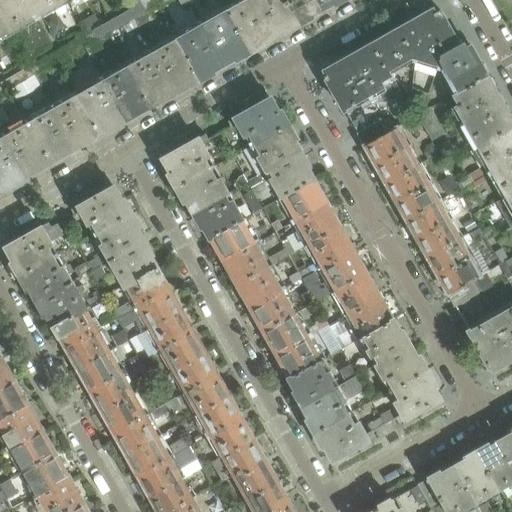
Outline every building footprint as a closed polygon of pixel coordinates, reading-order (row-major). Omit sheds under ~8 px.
[(35,18),(66,1),(65,0),(0,0),(0,12),(11,32),(29,63),(36,75),(43,71),(63,60),(58,51),(37,62),(34,58),(50,49),(52,44),(41,26),(40,26),(35,18)] [(134,20),(145,14),(147,13),(139,0),(132,4),(134,8),(113,20),(119,29),(123,26),(134,20)] [(139,0),(147,13),(169,0),(139,0)] [(191,4),(188,0),(178,0),(183,9),(191,4)] [(299,23),(285,0),(241,0),(225,9),(249,51),(299,23)] [(285,0),(299,23),(338,0),(285,0)] [(99,40),(108,35),(119,29),(113,20),(93,31),(90,28),(90,26),(98,22),(94,16),(86,20),(77,4),(72,7),(81,23),(79,24),(83,32),(91,44),(99,40)] [(444,51),(458,43),(440,10),(435,13),(432,7),(422,13),(423,15),(399,29),(396,28),(389,32),(388,35),(386,35),(386,36),(382,35),(375,39),(375,43),(373,42),(390,70),(395,67),(401,77),(409,72),(403,63),(407,60),(411,58),(427,63),(437,66),(444,51)] [(249,51),(225,9),(176,36),(200,78),(249,51)] [(0,38),(11,32),(0,12),(0,38)] [(139,28),(150,22),(145,14),(134,20),(138,27),(139,28)] [(138,27),(134,20),(123,26),(127,34),(138,27)] [(63,60),(85,47),(91,44),(83,32),(77,35),(79,39),(58,51),(63,60)] [(148,107),(200,78),(176,36),(175,37),(176,41),(127,69),(148,107)] [(90,57),(103,49),(99,40),(91,44),(85,47),(90,57)] [(385,88),(383,84),(394,78),(390,70),(373,42),(372,44),(369,43),(362,47),(361,50),(325,70),(327,75),(325,76),(346,113),(362,104),(360,101),(385,88)] [(488,72),(484,64),(481,64),(471,46),(467,49),(464,44),(460,46),(458,43),(444,51),(437,66),(445,68),(459,93),(489,75),(487,75),(488,72)] [(76,68),(70,58),(60,64),(66,74),(76,68)] [(29,63),(21,67),(23,71),(28,80),(35,76),(36,75),(29,63)] [(101,134),(148,107),(127,69),(79,96),(101,134)] [(23,71),(16,75),(21,84),(28,80),(23,71)] [(50,83),(43,71),(36,75),(35,76),(42,88),(50,83)] [(16,75),(9,79),(14,87),(21,84),(16,75)] [(511,114),(509,114),(499,96),(494,88),(495,85),(492,78),(488,77),(489,75),(459,93),(453,96),(458,105),(454,107),(477,148),(511,127),(511,114)] [(9,79),(2,82),(7,91),(14,87),(9,79)] [(422,106),(427,95),(413,89),(412,100),(418,109),(422,106)] [(15,103),(9,92),(0,97),(0,101),(4,109),(15,103)] [(52,162),(101,134),(79,96),(30,123),(52,162)] [(287,126),(279,113),(274,103),(266,101),(235,118),(227,123),(231,129),(240,123),(247,135),(251,134),(256,143),(287,126)] [(395,129),(389,117),(384,120),(390,132),(395,129)] [(390,132),(384,120),(365,132),(357,119),(351,123),(358,134),(365,145),(390,132)] [(0,187),(1,190),(52,162),(30,123),(0,139),(0,187)] [(442,135),(435,123),(425,129),(432,141),(442,135)] [(309,166),(299,148),(287,126),(256,143),(262,155),(259,157),(283,198),(315,180),(308,167),(309,166)] [(420,165),(407,142),(399,127),(395,129),(390,132),(365,145),(386,184),(420,165)] [(511,127),(477,148),(504,197),(511,192),(511,127)] [(211,170),(205,159),(208,158),(200,144),(201,143),(199,139),(163,159),(172,173),(169,175),(177,188),(211,170)] [(456,157),(448,142),(436,148),(444,163),(456,157)] [(438,154),(432,143),(426,147),(424,154),(428,161),(438,154)] [(232,156),(229,152),(221,157),(224,161),(232,156)] [(441,202),(426,175),(420,165),(386,184),(407,221),(441,202)] [(451,177),(446,169),(445,167),(442,169),(447,179),(451,177)] [(243,220),(220,179),(217,181),(211,170),(177,188),(184,201),(187,200),(202,227),(203,226),(210,238),(243,220)] [(473,182),(483,176),(480,170),(469,176),(473,182)] [(266,188),(259,176),(248,183),(252,192),(254,194),(266,188)] [(459,191),(451,177),(447,179),(440,183),(448,197),(459,191)] [(460,190),(472,183),(469,178),(457,185),(460,190)] [(476,189),(486,182),(483,178),(473,184),(476,189)] [(342,227),(316,181),(315,180),(283,198),(283,200),(285,199),(311,245),(342,227)] [(131,215),(123,201),(115,186),(72,210),(75,214),(62,221),(68,232),(78,226),(75,221),(84,217),(87,223),(91,221),(98,234),(131,215)] [(262,209),(254,194),(252,192),(243,197),(253,214),(262,209)] [(461,238),(441,202),(407,221),(427,257),(461,238)] [(153,254),(147,245),(131,215),(98,234),(104,244),(101,246),(123,285),(124,284),(126,287),(158,268),(151,255),(153,254)] [(478,227),(472,217),(462,223),(468,234),(478,227)] [(268,268),(242,223),(244,222),(243,220),(210,238),(237,285),(268,268)] [(276,232),(282,228),(278,222),(272,226),(276,232)] [(54,257),(48,246),(51,244),(51,243),(54,241),(50,235),(53,233),(48,224),(6,247),(15,262),(12,263),(20,276),(54,257)] [(367,273),(342,228),(342,227),(311,245),(330,280),(322,285),(315,273),(303,279),(309,290),(316,303),(337,292),(336,290),(367,273)] [(484,237),(479,230),(468,236),(473,244),(484,237)] [(75,245),(71,238),(65,241),(69,248),(75,245)] [(482,276),(476,266),(461,238),(427,257),(448,294),(475,279),(479,277),(480,278),(482,276)] [(508,260),(502,249),(495,253),(501,264),(508,260)] [(86,306),(64,267),(58,256),(55,258),(54,257),(20,276),(27,290),(30,288),(45,315),(46,314),(53,326),(84,309),(83,307),(86,306)] [(101,257),(86,265),(90,272),(91,271),(104,264),(101,257)] [(90,272),(86,265),(86,263),(74,270),(79,278),(90,272)] [(511,275),(505,263),(500,266),(508,280),(511,277),(511,275)] [(303,279),(315,273),(311,266),(299,273),(303,279)] [(108,280),(101,267),(92,272),(99,285),(108,280)] [(182,310),(172,293),(158,268),(126,287),(131,297),(128,299),(130,302),(113,311),(121,325),(122,328),(136,320),(143,333),(150,329),(182,310)] [(294,316),(268,268),(237,285),(263,332),(294,316)] [(303,279),(299,273),(299,274),(298,273),(289,278),(293,285),(303,279)] [(393,319),(368,274),(367,273),(336,290),(337,292),(362,337),(393,319)] [(486,289),(480,278),(479,277),(475,279),(482,291),(486,289)] [(465,301),(482,291),(475,279),(448,294),(461,316),(470,311),(465,301)] [(105,298),(101,290),(92,295),(96,303),(105,298)] [(316,303),(309,290),(300,295),(307,308),(316,303)] [(493,370),(511,359),(511,308),(511,307),(487,321),(469,331),(489,366),(491,365),(493,370)] [(108,351),(84,309),(53,326),(77,369),(108,351)] [(206,353),(192,328),(182,310),(150,329),(174,372),(206,353)] [(340,319),(336,311),(325,317),(330,325),(338,320),(340,319)] [(115,318),(112,312),(104,317),(107,323),(115,318)] [(320,361),(294,316),(263,332),(289,379),(320,361)] [(328,326),(324,319),(315,324),(319,332),(328,326)] [(425,371),(408,341),(403,331),(401,332),(393,319),(362,337),(361,338),(390,391),(425,371)] [(340,333),(341,326),(338,320),(330,325),(328,326),(333,335),(334,336),(340,333)] [(333,335),(328,326),(319,332),(324,340),(333,335)] [(130,340),(125,330),(111,337),(117,347),(130,340)] [(133,394),(109,352),(108,351),(77,369),(102,412),(133,394)] [(230,396),(216,370),(206,353),(174,372),(198,414),(230,396)] [(0,421),(29,405),(1,356),(0,356),(0,421)] [(345,401),(365,390),(360,381),(357,376),(356,377),(350,366),(340,371),(346,383),(337,388),(337,386),(322,360),(320,361),(289,379),(296,391),(295,392),(310,419),(308,420),(315,434),(352,413),(345,401)] [(147,377),(141,365),(131,370),(138,382),(147,377)] [(161,379),(156,370),(149,375),(154,383),(161,379)] [(406,419),(436,402),(438,394),(425,371),(390,391),(400,409),(396,411),(394,408),(380,416),(381,418),(385,425),(403,415),(406,419)] [(169,412),(165,404),(156,409),(144,388),(133,394),(102,412),(126,455),(157,438),(149,423),(169,412)] [(255,439),(242,417),(230,396),(198,414),(198,415),(191,419),(203,439),(210,436),(222,457),(255,439)] [(181,407),(176,398),(167,404),(172,413),(181,407)] [(29,405),(0,421),(0,431),(23,472),(56,454),(29,405)] [(365,436),(352,413),(315,434),(323,447),(325,446),(330,455),(338,457),(369,440),(366,435),(365,436)] [(374,431),(383,425),(385,425),(381,418),(365,427),(369,434),(374,431)] [(511,482),(511,432),(477,452),(499,489),(511,482)] [(169,459),(157,438),(126,455),(149,497),(186,475),(183,469),(197,461),(190,448),(169,459)] [(279,482),(266,459),(255,439),(222,457),(222,458),(212,463),(222,482),(232,476),(246,500),(279,482)] [(193,452),(201,448),(198,443),(191,447),(193,452)] [(459,511),(499,489),(477,452),(429,479),(441,500),(440,501),(442,505),(443,504),(447,511),(459,511)] [(66,511),(84,502),(71,480),(56,454),(23,472),(44,511),(66,511)] [(199,511),(192,499),(181,481),(187,477),(186,475),(149,497),(157,511),(199,511)] [(441,500),(429,479),(411,489),(419,504),(426,500),(430,506),(440,501),(441,500)] [(213,487),(210,482),(200,487),(200,488),(197,490),(199,495),(213,487)] [(295,511),(289,500),(279,482),(246,500),(252,511),(295,511)] [(23,503),(17,493),(6,499),(12,509),(23,503)] [(399,511),(393,500),(370,511),(399,511)] [(89,511),(84,503),(84,502),(66,511),(89,511)]
